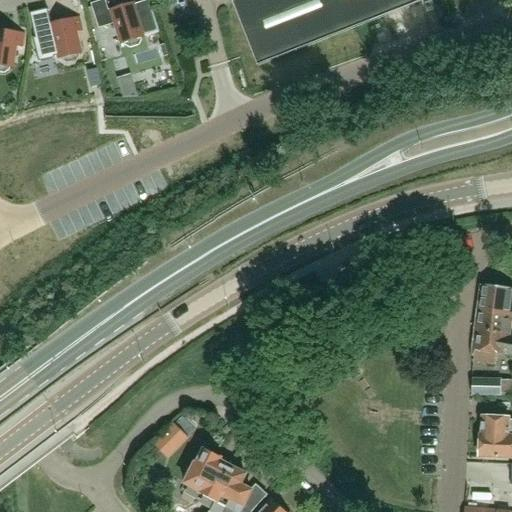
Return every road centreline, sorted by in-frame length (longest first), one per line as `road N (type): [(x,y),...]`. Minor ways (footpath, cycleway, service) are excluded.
road 1 (tertiary): [(0,449),(179,317),(299,248),(394,208),(511,186)]
road 2 (primary): [(0,400),(147,291),(373,168)]
road 3 (unclassified): [(511,20),(233,123)]
road 4 (residential): [(222,396),(284,340),(326,316),(412,289),(462,286)]
road 5 (unclassified): [(233,123),(9,228)]
road 6 (residential): [(453,511),(462,286)]
road 7 (residential): [(222,396),(244,407),(354,511)]
road 8 (residential): [(91,486),(160,406),(195,393),(222,396)]
road 9 (primary): [(511,109),(412,137),(373,168)]
road 10 (primary): [(373,168),(511,135)]
road 11 (residential): [(91,486),(48,460),(0,397)]
road 12 (residential): [(233,123),(202,0)]
